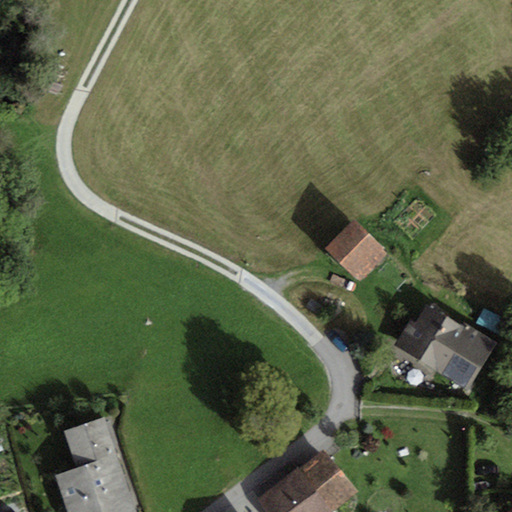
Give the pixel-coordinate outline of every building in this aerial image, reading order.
[(353,219),(325,248),(361,281),(388,252),(353,219)] [(395,346),(467,390),(483,365),(497,342),(430,301),(416,324),(410,321),(395,346)] [(76,468),(116,454),(103,418),(63,432),(76,468)] [(298,469),(330,511),(355,492),(324,450),(298,469)] [(135,511),(116,454),(76,468),(55,475),(67,511),(135,511)] [(257,500),(266,511),(330,511),(298,469),(257,500)]
